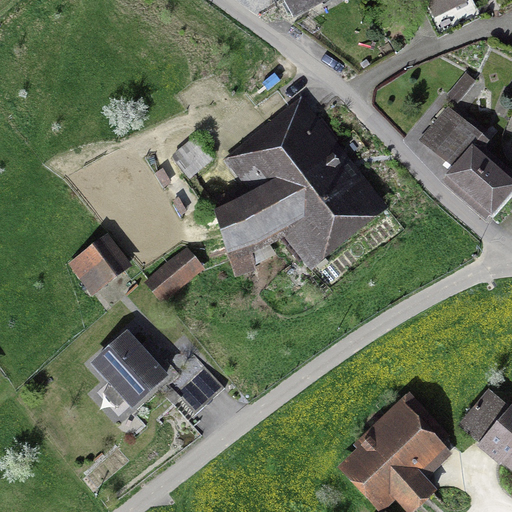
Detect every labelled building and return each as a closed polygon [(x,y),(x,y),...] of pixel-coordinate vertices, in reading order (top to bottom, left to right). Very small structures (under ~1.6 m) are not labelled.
[(283,0),(293,17),(316,5),(313,0),(283,0)] [(418,0),(438,39),(481,18),(472,0),(418,0)] [(466,74),(448,97),(457,104),(475,82),(466,74)] [(449,111),(421,142),(455,171),(447,180),(485,213),(511,184),(478,154),(487,144),(449,111)] [(297,119),(243,161),(259,182),(213,202),(227,251),(256,244),(259,247),(296,229),(314,251),(367,208),(297,119)] [(88,289),(119,265),(103,247),(94,254),(91,250),(68,266),(88,289)] [(165,301),(199,272),(184,254),(150,282),(165,301)] [(236,275),(255,268),(250,254),(231,261),(236,275)] [(160,378),(162,380),(164,378),(126,336),(95,364),(133,406),(134,404),(133,402),(160,378)] [(198,419),(223,394),(204,379),(190,397),(180,387),(173,397),(198,419)] [(489,393),(465,421),(487,439),(479,448),(500,465),(503,462),(511,469),(511,407),(510,410),(489,393)] [(435,447),(407,418),(350,472),(378,502),(391,489),(412,511),(433,493),(411,470),(435,447)]
